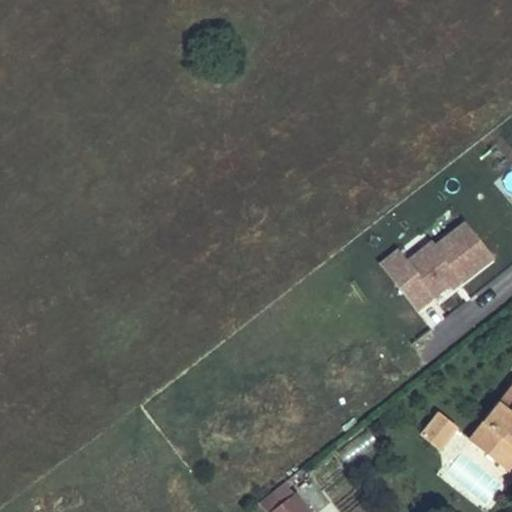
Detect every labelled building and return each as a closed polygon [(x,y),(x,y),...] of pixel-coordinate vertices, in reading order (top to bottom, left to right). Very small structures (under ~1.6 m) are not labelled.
[(464,285),(494,261),(468,227),(438,251),(432,243),(407,263),(398,251),(380,265),(416,309),(432,296),(457,277),(464,285)] [(439,305),(464,285),(457,277),(432,296),(439,305)] [(511,396),(477,441),(511,469),(511,396)] [(446,449),(463,428),(445,414),(428,435),(446,449)] [(337,452),(346,465),(376,443),(366,430),(337,452)] [(312,511),(285,476),(258,497),(269,511),(312,511)]
